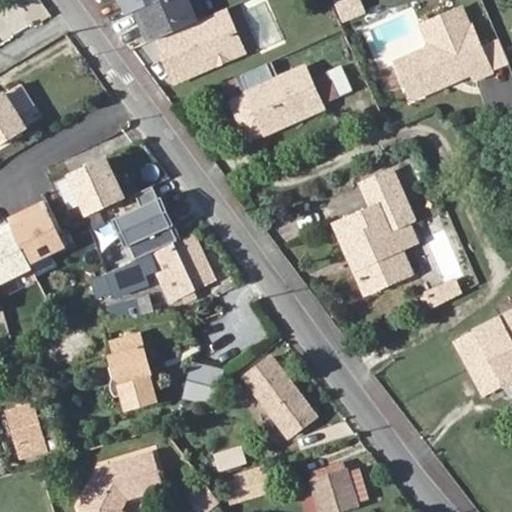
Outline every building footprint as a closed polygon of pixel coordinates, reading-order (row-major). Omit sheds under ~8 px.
[(120,0),(126,13),(156,0),(120,0)] [(335,0),(343,21),(369,11),(364,0),(335,0)] [(461,66),(464,73),(474,69),(477,75),(492,69),(465,6),(430,21),(437,36),(431,47),(399,60),(414,94),(448,79),(446,73),(461,66)] [(224,7),(158,36),(164,50),(161,51),(174,81),(243,50),(224,7)] [(249,85),(272,76),(268,65),(245,75),(249,85)] [(448,79),(464,73),(461,66),(446,73),(448,79)] [(341,67),(328,73),(339,97),(352,91),(341,67)] [(319,105),(308,81),(302,68),(248,94),(265,131),(319,105)] [(339,97),(328,73),(308,81),(319,105),(339,97)] [(19,84),(0,95),(0,139),(19,128),(13,118),(16,116),(33,106),(19,84)] [(265,131),(248,94),(233,101),(249,138),(265,131)] [(13,118),(19,128),(23,126),(16,116),(13,118)] [(87,215),(122,199),(104,161),(69,177),(87,215)] [(369,196),(399,184),(395,174),(365,188),(369,196)] [(415,220),(399,184),(369,196),(375,210),(336,228),(351,260),(357,257),(361,266),(355,268),(367,295),(413,275),(394,230),(415,220)] [(44,201),(7,220),(29,264),(66,245),(44,201)] [(6,224),(0,226),(0,282),(29,268),(6,224)] [(204,255),(193,231),(147,254),(170,301),(217,278),(217,277),(224,274),(213,250),(204,255)] [(351,260),(355,268),(361,266),(357,257),(351,260)] [(110,284),(114,297),(146,285),(139,267),(109,280),(110,284)] [(428,310),(460,294),(455,284),(423,299),(428,310)] [(145,296),(135,299),(139,312),(149,308),(145,296)] [(108,306),(111,318),(127,314),(125,303),(108,306)] [(511,310),(472,331),(473,332),(454,342),(479,393),(499,383),(501,386),(511,380),(511,310)] [(122,328),(121,320),(102,326),(106,342),(119,338),(117,330),(122,328)] [(113,356),(117,369),(120,380),(127,406),(153,399),(138,342),(136,336),(114,342),(117,355),(113,356)] [(32,351),(16,355),(21,370),(36,366),(32,351)] [(221,372),(195,367),(189,395),(219,401),(224,400),(225,396),(226,387),(219,386),(221,372)] [(120,380),(117,369),(111,371),(114,382),(120,380)] [(283,374),(258,393),(289,433),(313,416),(283,374)] [(511,380),(501,386),(505,394),(511,397),(511,380)] [(27,410),(6,418),(9,427),(30,420),(27,410)] [(30,420),(9,427),(17,449),(38,442),(30,420)] [(255,458),(250,445),(216,456),(221,469),(255,458)] [(97,465),(79,508),(80,511),(116,511),(122,500),(159,491),(148,451),(97,465)] [(267,493),(258,465),(232,474),(240,501),(267,493)] [(311,481),(320,511),(322,511),(356,503),(355,501),(367,497),(358,468),(346,472),(345,471),(311,481)] [(216,497),(206,485),(192,496),(202,509),(216,497)] [(204,511),(205,511),(219,502),(216,497),(202,509),(204,511)]
